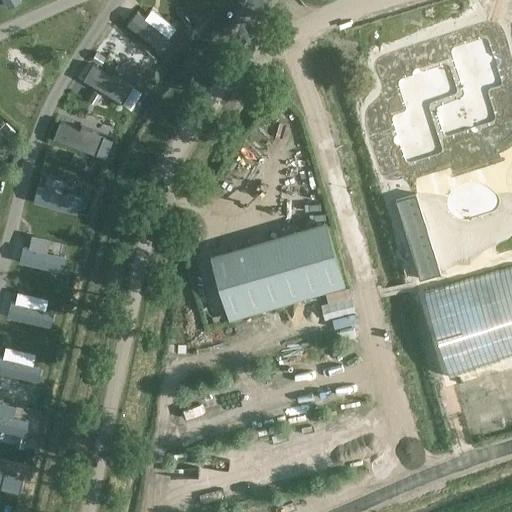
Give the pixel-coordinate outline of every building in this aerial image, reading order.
[(138,11),(128,23),(159,48),(169,35),(138,11)] [(91,65),(83,81),(123,104),(131,89),(91,65)] [(59,122),(53,137),(95,155),(101,140),(59,122)] [(6,123),(0,128),(0,132),(7,139),(14,131),(6,123)] [(71,154),(69,164),(82,169),(86,159),(71,154)] [(81,198),(37,186),(33,201),(77,214),(81,198)] [(416,193),(395,199),(420,279),(441,272),(416,193)] [(328,226),(212,260),(229,318),(345,284),(328,226)] [(67,256),(22,246),(19,262),(63,272),(67,256)] [(511,263),(423,290),(450,377),(511,358),(511,263)] [(7,317),(51,326),(55,311),(11,301),(7,317)] [(0,355),(0,371),(38,381),(42,366),(0,355)] [(505,390),(474,400),(479,414),(492,410),(494,415),(511,409),(505,390)] [(0,430),(25,436),(29,420),(0,413),(0,430)] [(0,470),(0,488),(20,492),(23,476),(0,470)]
